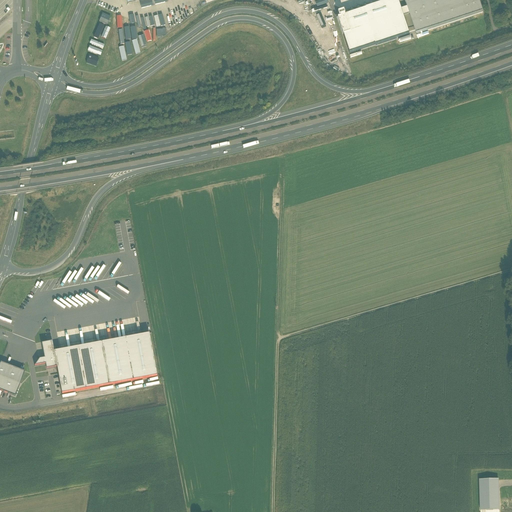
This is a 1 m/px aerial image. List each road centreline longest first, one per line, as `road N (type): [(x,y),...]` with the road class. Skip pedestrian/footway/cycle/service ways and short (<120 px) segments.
road 1 (motorway): [(421,82),(336,92),(314,78),(287,33),(251,12),(215,18),(117,83),(86,86),(54,76)]
road 2 (motorway): [(52,82),(118,90),(217,25),(263,24),(290,53),(288,95),(265,118),(213,138)]
road 3 (motorway): [(158,162),(302,129),(511,64)]
road 4 (track): [(511,270),(277,339)]
road 5 (motorway): [(213,138),(0,177)]
road 6 (motorway): [(421,82),(213,138)]
road 7 (motorway): [(2,267),(28,271),(57,262),(103,189),(158,162)]
road 8 (secondary): [(52,82),(2,267)]
road 9 (track): [(277,339),(282,158)]
road 10 (track): [(277,339),(273,511)]
road 11 (motorway): [(0,189),(158,162)]
